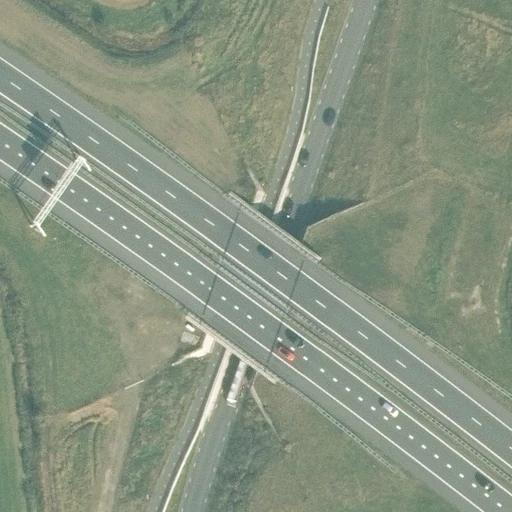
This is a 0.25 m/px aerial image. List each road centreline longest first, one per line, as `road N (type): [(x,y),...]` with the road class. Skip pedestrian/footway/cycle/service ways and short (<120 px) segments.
road 1 (motorway): [(511,449),(0,78)]
road 2 (motorway): [(0,144),(324,373),(503,511)]
road 3 (tertiary): [(190,511),(366,0)]
road 4 (unknown): [(511,383),(492,344),(491,303),(511,219)]
